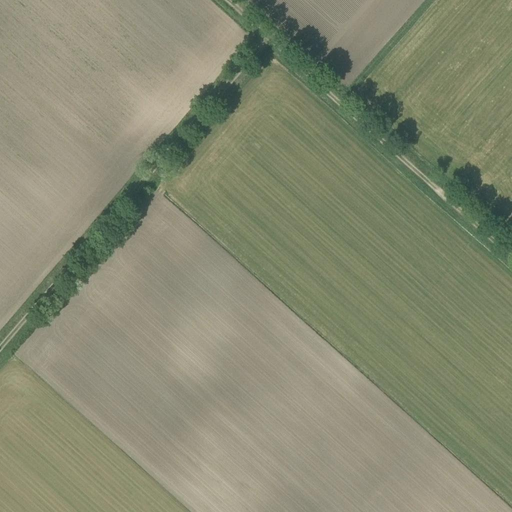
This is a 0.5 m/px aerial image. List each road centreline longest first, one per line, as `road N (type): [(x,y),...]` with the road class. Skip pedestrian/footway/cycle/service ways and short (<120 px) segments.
road 1 (track): [(0,348),(268,31)]
road 2 (track): [(511,254),(268,31)]
